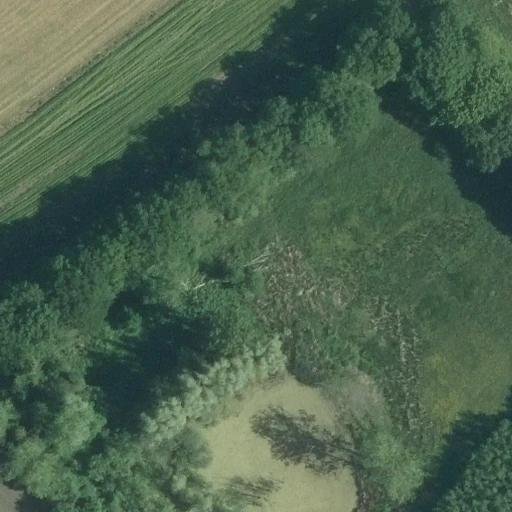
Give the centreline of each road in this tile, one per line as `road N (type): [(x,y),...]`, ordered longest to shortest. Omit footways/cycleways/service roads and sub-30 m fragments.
road 1 (track): [(337,161),(379,138),(423,142),(480,174),(511,217)]
road 2 (track): [(399,135),(402,51),(455,0)]
